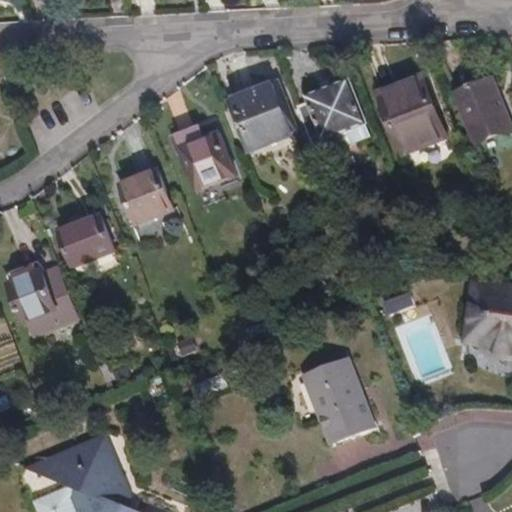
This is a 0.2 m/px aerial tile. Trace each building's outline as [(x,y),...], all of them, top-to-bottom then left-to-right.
[(446,149),(424,90),(381,106),(404,165),(446,149)] [(509,143),(489,91),(451,106),(471,157),(509,143)] [(370,150),(348,93),(306,109),(308,114),(298,118),(318,171),(370,150)] [(295,145),(277,94),(235,110),(253,160),(295,145)] [(238,187),(222,144),(206,150),(201,137),(172,148),(177,161),(184,159),(200,201),(238,187)] [(174,220),(159,181),(121,195),(135,234),(174,220)] [(141,249),(179,236),(174,220),(135,234),(141,249)] [(115,261),(101,226),(60,243),(74,278),(115,261)] [(451,259),(447,252),(439,255),(442,263),(451,259)] [(81,330),(60,276),(45,282),(44,280),(9,291),(22,331),(25,330),(31,346),(81,330)] [(511,302),(476,297),(466,354),(482,356),(495,374),(506,375),(511,371),(511,302)] [(198,362),(193,349),(179,354),(184,368),(198,362)] [(375,434),(348,366),(304,383),(331,451),(375,434)] [(198,405),(227,395),(222,381),(193,391),(198,405)] [(0,422),(12,418),(8,407),(0,409),(0,422)] [(129,434),(47,467),(104,493),(104,511),(156,511),(132,494),(136,488),(144,494),(129,434)]
